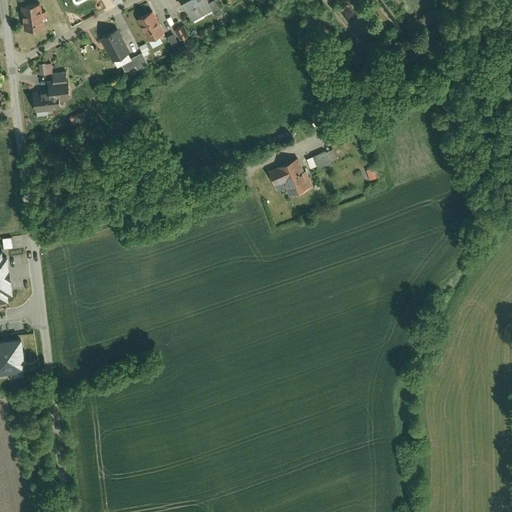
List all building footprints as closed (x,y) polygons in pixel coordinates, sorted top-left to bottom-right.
[(210,0),(184,0),(196,21),(216,10),(212,3),(210,0)] [(220,0),(217,0),(212,3),(216,10),(219,15),(226,11),(220,0)] [(44,5),(24,7),(27,30),(47,28),(46,20),(51,20),(50,12),(45,13),(44,5)] [(156,11),(140,20),(152,42),(168,34),(156,11)] [(187,26),(178,31),(184,41),(193,36),(187,26)] [(134,53),(122,30),(104,39),(116,62),(134,53)] [(178,46),(172,34),(167,37),(172,48),(178,46)] [(101,35),(97,36),(108,58),(112,56),(101,35)] [(146,54),(125,65),(131,77),(136,74),(152,65),(146,54)] [(54,65),(46,66),(47,76),(56,76),(55,75),(54,65)] [(41,90),(41,93),(37,93),(40,114),(63,111),(63,108),(66,108),(65,102),(73,101),(71,80),(69,80),(69,73),(55,75),(56,76),(56,81),(51,82),(52,91),(50,92),(50,89),(41,90)] [(296,139),(300,147),(314,139),(308,126),(293,133),(296,139)] [(330,152),(311,159),(315,170),(321,167),(323,172),(336,167),(335,166),(342,163),(337,151),(331,154),(330,152)] [(303,159),(273,171),(279,185),(286,182),(292,196),(317,187),(311,171),(308,172),(303,159)] [(374,166),(364,169),(368,179),(378,176),(374,166)] [(6,248),(0,248),(0,297),(11,296),(10,291),(16,290),(11,252),(6,253),(6,248)] [(26,336),(0,339),(0,368),(29,366),(26,336)]
